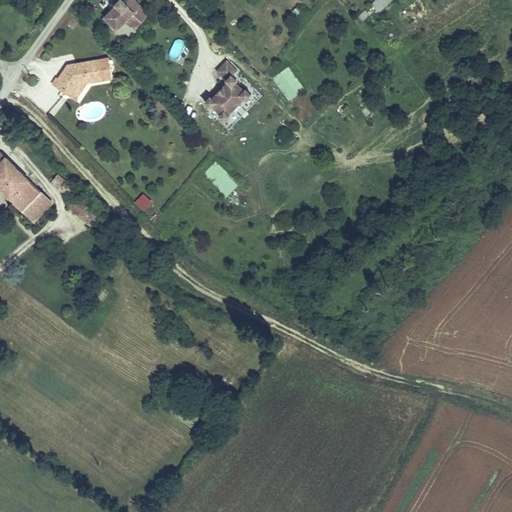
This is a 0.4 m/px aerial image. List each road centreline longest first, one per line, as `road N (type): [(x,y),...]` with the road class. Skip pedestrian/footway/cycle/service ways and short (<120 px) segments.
road 1 (track): [(511,421),(448,389),(350,367),(196,281),(12,78)]
road 2 (unclassified): [(68,0),(0,100)]
